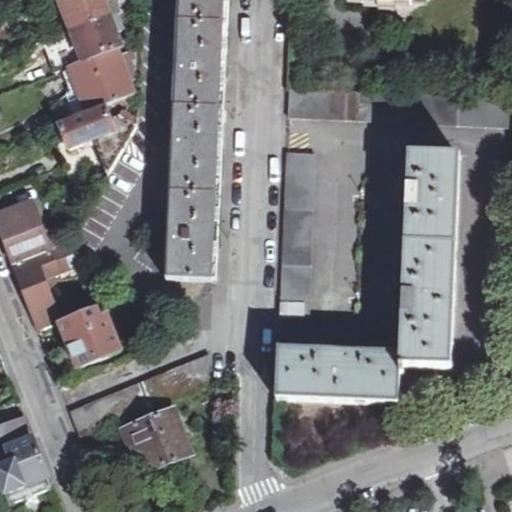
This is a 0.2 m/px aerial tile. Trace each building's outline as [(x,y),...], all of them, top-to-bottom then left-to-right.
[(72,34),(118,16),(122,15),(116,0),(72,0),(60,5),(72,34)] [(138,9),(134,0),(116,0),(122,15),(138,9)] [(214,283),(226,0),(179,0),(168,281),(214,283)] [(123,49),(116,35),(124,30),(118,16),(72,34),(59,38),(43,45),(55,73),(68,69),(69,71),(119,51),(123,49)] [(69,71),(76,88),(55,110),(61,124),(80,118),(105,108),(136,97),(131,84),(135,83),(136,53),(123,59),(119,51),(69,71)] [(511,100),(291,91),(290,120),(511,129),(511,100)] [(140,95),(136,97),(105,108),(106,112),(62,129),(70,151),(86,144),(91,153),(115,144),(122,157),(139,128),(140,95)] [(288,155),(282,318),(310,319),(316,157),(316,156),(288,155)] [(402,356),(350,354),(351,348),(331,347),(330,353),(280,351),(278,402),(371,406),(400,407),(401,376),(401,370),(404,370),(452,372),(461,159),(411,157),(409,192),(403,191),(402,211),(408,211),(405,299),(399,299),(398,318),(404,319),(402,356)] [(14,267),(51,252),(32,207),(0,219),(0,228),(0,229),(3,235),(9,253),(13,264),(14,267)] [(61,324),(57,301),(51,299),(42,281),(86,265),(66,251),(68,246),(51,252),(14,267),(22,289),(25,295),(40,332),(61,324)] [(90,366),(122,353),(108,318),(101,321),(97,310),(61,324),(79,370),(90,366)] [(71,413),(81,439),(209,389),(211,356),(71,413)] [(124,432),(136,461),(143,458),(149,474),(193,457),(175,412),(124,432)] [(25,419),(0,430),(0,432),(5,446),(12,467),(0,471),(0,481),(10,507),(53,490),(33,437),(31,433),(25,419)]
